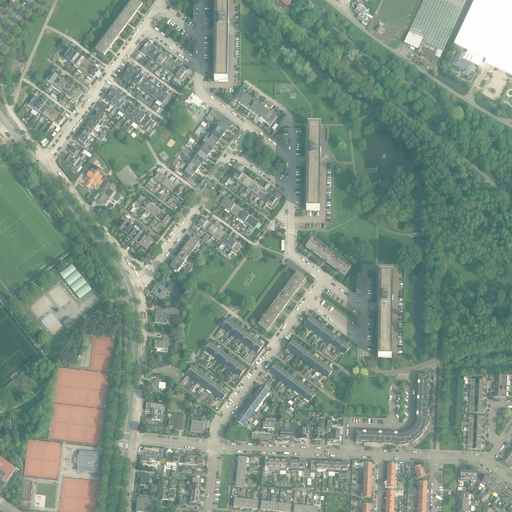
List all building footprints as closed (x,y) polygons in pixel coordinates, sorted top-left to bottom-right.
[(132,0),(124,11),(133,18),(142,4),(140,2),(137,0),(136,0),(132,0)] [(228,0),(216,0),(215,82),(227,82),(228,0)] [(439,58),(466,0),(423,0),(404,43),(418,49),(419,45),(425,48),(436,53),(434,56),(439,58)] [(511,0),(474,0),(453,44),(486,59),(484,63),(511,75),(511,0)] [(124,11),(114,24),(123,30),(133,18),(124,11)] [(367,25),(371,19),(360,13),(357,19),(367,25)] [(114,24),(105,37),(113,43),(123,30),(114,24)] [(104,56),(108,51),(113,43),(105,37),(95,50),(104,56)] [(152,47),(149,45),(150,43),(148,42),(140,53),(145,57),(146,56),(152,47)] [(153,45),(152,47),(146,56),(151,59),(157,51),(154,48),(155,47),(153,45)] [(69,61),(75,53),(77,50),(75,49),(73,51),(70,49),(69,50),(67,48),(61,57),(63,59),(64,58),(69,61)] [(436,53),(425,48),(421,56),(426,59),(426,58),(432,61),(434,56),(436,53)] [(158,49),(157,51),(151,59),(156,63),(162,54),(159,52),(160,50),(158,49)] [(462,73),(468,76),(469,72),(470,72),(473,65),(461,60),(465,53),(459,50),(456,57),(452,64),(460,68),(460,67),(463,68),(463,69),(464,69),(462,73)] [(163,52),(162,54),(156,63),(160,66),(167,58),(164,56),(165,54),(163,52)] [(80,56),(75,53),(69,61),(74,65),(80,56)] [(85,60),(80,56),(74,65),(79,68),(85,60)] [(168,56),(167,58),(160,66),(165,70),(171,61),(168,59),(170,58),(168,56)] [(82,73),(90,64),(85,60),(79,68),(77,70),(82,74),(82,73)] [(173,60),(171,61),(165,70),(170,74),(176,65),(173,63),(175,61),(173,60)] [(87,77),(94,67),(96,65),(94,63),(92,66),(90,64),(82,73),(87,77)] [(177,63),(176,65),(170,74),(175,77),(181,69),(181,68),(178,66),(179,65),(178,63),(177,63)] [(123,76),(128,79),(134,71),(132,69),(133,67),(131,65),(123,76)] [(93,79),(99,71),(101,68),(99,67),(97,69),(94,67),(87,77),(92,81),(93,79)] [(184,68),(182,67),(181,68),(181,69),(175,77),(182,82),(187,75),(185,73),(186,72),(183,70),(184,68)] [(136,69),(134,71),(128,79),(133,83),(139,74),(136,72),(138,70),(136,69)] [(46,81),(51,85),(58,76),(59,74),(57,73),(55,75),(53,73),(46,81)] [(141,73),(139,74),(133,83),(138,87),(144,78),(141,76),(142,74),(141,73)] [(58,76),(51,85),(50,86),(55,90),(62,80),(64,78),(62,76),(60,79),(58,76)] [(145,76),(144,78),(138,87),(143,90),(149,81),(146,79),(147,78),(145,76)] [(65,82),(62,80),(55,90),(60,94),(61,92),(67,84),(69,81),(67,80),(65,82)] [(150,80),(149,81),(143,90),(148,94),(154,85),(151,83),(152,81),(150,80)] [(66,95),(72,87),(74,85),(72,83),(70,86),(67,84),(61,92),(66,95)] [(155,83),(154,85),(148,94),(152,97),(159,89),(156,86),(157,85),(155,83)] [(77,91),(72,87),(66,95),(71,99),(77,91)] [(160,87),(159,89),(152,97),(157,101),(163,92),(161,90),(162,88),(160,87)] [(106,99),(111,103),(117,95),(117,94),(114,92),(115,91),(113,89),(110,93),(108,97),(106,99)] [(240,90),(234,99),(236,100),(235,101),(239,104),(246,95),(242,92),(240,90)] [(82,94),(77,91),(71,99),(76,103),(78,100),(81,95),(82,94)] [(167,97),(168,96),(165,94),(167,92),(165,91),(163,92),(157,101),(162,104),(166,100),(168,98),(167,97)] [(116,107),(122,98),(119,96),(120,94),(118,93),(117,94),(117,95),(111,103),(116,107)] [(32,110),(40,100),(42,98),(40,96),(38,99),(33,95),(26,103),(29,105),(28,107),(32,110)] [(246,95),(239,104),(242,106),(249,97),(246,95)] [(123,96),(122,98),(116,107),(120,110),(127,102),(124,99),(125,98),(123,96)] [(249,97),(242,106),(246,109),(252,100),(249,97)] [(43,102),(40,100),(32,110),(37,114),(39,112),(45,104),(46,101),(44,100),(43,102)] [(127,102),(120,110),(125,114),(132,105),(131,105),(133,104),(128,100),(127,102)] [(252,100),(246,109),(249,111),(256,102),(252,100)] [(256,102),(249,111),(252,114),(259,105),(256,102)] [(48,106),(45,104),(39,112),(43,115),(49,107),(51,105),(49,103),(48,106)] [(136,109),(133,107),(135,105),(133,104),(131,105),(132,105),(125,114),(124,116),(129,119),(136,109)] [(259,105),(252,114),(256,117),(263,107),(259,105)] [(54,111),(49,107),(43,115),(42,117),(47,121),(48,119),(54,111)] [(134,123),(141,112),(142,111),(137,107),(136,109),(129,119),(134,123)] [(263,107),(256,117),(259,119),(266,110),(263,107)] [(57,113),(54,111),(48,119),(53,123),(59,114),(61,113),(61,112),(59,110),(57,113)] [(266,110),(259,119),(263,122),(270,113),(266,110)] [(146,116),(143,114),(144,112),(142,111),(141,112),(134,123),(138,126),(146,116)] [(107,117),(100,112),(98,115),(97,114),(96,116),(102,121),(104,122),(107,117)] [(270,113),(263,122),(266,124),(273,115),(270,113)] [(64,118),(59,114),(53,123),(52,124),(57,128),(64,118)] [(152,121),(151,120),(148,117),(149,116),(147,114),(146,116),(138,126),(142,129),(144,129),(144,128),(149,122),(151,123),(152,121)] [(104,122),(102,121),(96,116),(94,115),(92,118),(93,119),(92,121),(98,126),(100,127),(104,122)] [(273,115),(266,124),(270,127),(273,123),(274,122),(273,122),(277,118),(273,115)] [(98,126),(92,121),(91,120),(88,123),(90,124),(88,126),(94,130),(96,132),(100,127),(98,126)] [(224,124),(221,123),(221,122),(217,126),(225,132),(228,128),(226,126),(224,124)] [(94,130),(88,126),(87,125),(85,128),(86,129),(85,131),(86,132),(91,135),(93,137),(96,132),(94,130)] [(225,132),(217,126),(214,131),(222,136),(225,132)] [(320,127),(308,126),(307,211),(319,211),(320,127)] [(222,136),(214,131),(211,135),(219,140),(222,136)] [(89,142),(93,137),(91,135),(86,132),(84,134),(83,133),(81,136),(82,136),(87,140),(89,142)] [(89,142),(87,140),(82,136),(81,136),(80,135),(77,138),(79,139),(77,141),(83,145),(85,147),(89,142)] [(219,140),(211,135),(208,139),(216,144),(219,140)] [(216,144),(208,139),(206,137),(203,141),(205,143),(213,149),(216,144)] [(213,149),(205,143),(202,147),(210,153),(213,149)] [(71,154),(66,161),(70,164),(76,168),(82,160),(85,156),(82,154),(73,147),(69,152),(71,154)] [(210,153),(202,147),(199,151),(207,157),(210,153)] [(84,150),(82,154),(85,156),(85,155),(90,159),(92,156),(84,150)] [(207,157),(199,151),(196,155),(204,161),(207,157)] [(204,161),(196,155),(193,159),(201,165),(204,161)] [(201,165),(193,159),(190,163),(198,169),(201,165)] [(198,169),(190,163),(187,168),(195,173),(198,169)] [(87,176),(85,179),(88,182),(85,186),(88,189),(91,185),(95,187),(97,184),(99,185),(102,181),(100,180),(102,177),(97,173),(98,173),(97,173),(94,171),(96,169),(93,167),(94,166),(91,164),(86,171),(89,173),(87,176)] [(195,173),(187,168),(184,172),(192,177),(195,173)] [(238,181),(243,174),(238,171),(237,172),(235,170),(231,176),(233,178),(238,181)] [(154,179),(159,183),(164,177),(159,173),(154,179)] [(248,178),(243,174),(238,181),(243,185),(248,178)] [(169,180),(164,177),(159,183),(164,187),(169,180)] [(253,181),(248,178),(243,185),(247,189),(253,181)] [(174,184),(169,180),(164,187),(169,190),(174,184)] [(257,185),(253,181),(247,189),(252,192),(257,185)] [(105,205),(117,190),(114,188),(115,187),(115,186),(114,185),(113,184),(112,184),(111,185),(108,183),(101,193),(104,195),(98,202),(98,203),(98,204),(99,205),(101,205),(102,205),(103,204),(105,205)] [(178,187),(174,184),(169,190),(174,194),(178,187)] [(262,189),(257,185),(252,192),(257,196),(262,189)] [(183,191),(178,187),(174,194),(178,198),(183,191)] [(267,192),(262,189),(257,196),(262,199),(267,192)] [(188,195),(183,191),(178,198),(183,201),(188,195)] [(272,196),(267,192),(262,199),(267,203),(272,196)] [(215,201),(220,205),(225,198),(221,194),(215,201)] [(136,204),(141,208),(146,200),(141,196),(136,204)] [(277,199),(272,196),(267,203),(272,207),(277,199)] [(230,201),(225,198),(220,205),(225,209),(230,201)] [(151,204),(146,200),(141,208),(146,211),(151,204)] [(235,205),(230,201),(225,209),(230,212),(235,205)] [(156,208),(151,204),(146,211),(151,215),(156,208)] [(240,208),(235,205),(230,212),(235,216),(240,208)] [(161,211),(156,208),(151,215),(155,218),(161,211)] [(245,212),(240,208),(235,216),(239,219),(245,212)] [(166,215),(161,211),(155,218),(160,222),(166,215)] [(250,216),(245,212),(239,219),(244,223),(250,216)] [(170,218),(166,215),(160,222),(165,225),(170,218)] [(254,219),(250,216),(244,223),(249,226),(254,219)] [(198,225),(202,229),(208,221),(203,218),(198,225)] [(259,223),(254,219),(249,226),(254,230),(259,223)] [(118,228),(123,232),(128,225),(123,221),(118,228)] [(213,225),(208,221),(202,229),(207,232),(213,225)] [(128,225),(123,232),(128,236),(133,228),(128,225)] [(218,229),(213,225),(207,232),(212,236),(218,229)] [(133,228),(128,236),(133,239),(138,232),(133,228)] [(222,232),(218,229),(212,236),(217,239),(222,232)] [(138,232),(133,239),(137,243),(143,235),(138,232)] [(143,235),(137,243),(142,246),(147,239),(150,235),(152,233),(150,232),(148,234),(147,234),(145,237),(143,235)] [(227,236),(222,232),(217,239),(222,243),(227,236)] [(195,248),(200,240),(194,236),(192,238),(191,237),(188,242),(195,248)] [(232,239),(227,236),(222,243),(227,247),(232,239)] [(305,247),(309,250),(318,256),(325,248),(312,238),(305,247)] [(147,239),(142,246),(147,250),(152,243),(147,239)] [(237,243),(232,239),(227,247),(231,250),(237,243)] [(188,242),(184,247),(191,253),(195,248),(188,242)] [(242,247),(237,243),(231,250),(236,254),(242,247)] [(184,247),(181,252),(188,257),(191,253),(184,247)] [(337,257),(325,248),(318,256),(331,266),(337,257)] [(181,252),(177,257),(184,262),(188,257),(181,252)] [(177,257),(173,262),(181,267),(184,262),(177,257)] [(351,267),(337,257),(331,266),(344,276),(351,267)] [(177,272),(181,267),(173,262),(170,267),(177,272)] [(92,290),(71,264),(59,274),(80,299),(92,290)] [(297,273),(287,286),(296,293),(305,279),(302,277),(300,275),(297,274),(297,273)] [(392,274),(380,274),(378,358),(391,358),(392,274)] [(160,300),(168,290),(177,297),(179,294),(176,291),(178,288),(172,283),(169,286),(168,286),(166,289),(158,283),(150,293),(160,300)] [(287,286),(277,299),(286,306),(296,293),(287,286)] [(277,299),(268,312),(276,319),(286,306),(277,299)] [(155,318),(154,323),(164,324),(166,324),(167,320),(166,317),(167,314),(179,316),(180,310),(166,308),(165,310),(157,309),(156,312),(155,316),(156,316),(156,318),(155,318)] [(267,332),(271,326),(276,319),(268,312),(258,325),(267,332)] [(67,329),(73,324),(68,317),(62,322),(67,329)] [(305,325),(310,328),(315,322),(310,318),(305,325)] [(233,324),(228,320),(223,327),(228,330),(233,324)] [(320,326),(315,322),(310,328),(315,332),(320,326)] [(238,328),(233,324),(228,330),(233,334),(238,328)] [(325,329),(320,326),(315,332),(320,336),(325,329)] [(243,332),(238,328),(233,334),(238,338),(243,332)] [(330,333),(325,329),(320,336),(325,339),(330,333)] [(247,335),(243,332),(238,338),(243,341),(247,335)] [(335,337),(330,333),(325,339),(330,343),(335,337)] [(171,346),(172,339),(172,336),(164,335),(163,342),(155,341),(154,348),(168,350),(168,346),(171,346)] [(252,339),(247,335),(243,341),(247,345),(252,339)] [(340,340),(335,337),(330,343),(335,347),(340,340)] [(257,342),(252,339),(247,345),(252,349),(257,342)] [(344,344),(340,340),(335,347),(340,350),(344,344)] [(262,346),(257,342),(252,349),(257,352),(262,346)] [(288,348),(293,352),(298,346),(292,342),(288,348)] [(215,348),(210,344),(205,350),(210,354),(215,348)] [(349,348),(344,344),(340,350),(345,354),(349,348)] [(302,349),(298,346),(293,352),(298,356),(302,349)] [(220,351),(215,348),(210,354),(215,358),(220,351)] [(307,353),(302,349),(298,356),(303,359),(307,353)] [(225,355),(220,351),(215,358),(220,362),(225,355)] [(312,357),(307,353),(303,359),(307,363),(312,357)] [(230,359),(225,355),(220,362),(225,365),(230,359)] [(317,360),(312,357),(307,363),(312,367),(317,360)] [(235,362),(230,359),(225,365),(230,369),(235,362)] [(322,364),(317,360),(312,367),(317,370),(322,364)] [(239,366),(235,362),(230,369),(235,372),(239,366)] [(327,368),(322,364),(317,370),(322,374),(327,368)] [(245,370),(239,366),(235,372),(240,376),(245,370)] [(270,372),(275,376),(280,369),(275,366),(270,372)] [(197,371),(192,368),(188,374),(193,378),(197,371)] [(332,371),(327,368),(322,374),(327,378),(332,371)] [(285,373),(280,369),(275,376),(280,380),(285,373)] [(202,375),(197,371),(193,378),(198,382),(202,375)] [(290,377),(285,373),(280,380),(285,383),(290,377)] [(207,379),(202,375),(198,382),(202,385),(207,379)] [(418,386),(417,390),(429,391),(429,386),(427,386),(428,380),(429,381),(430,375),(418,375),(418,380),(421,380),(420,386),(418,386)] [(295,380),(290,377),(285,383),(290,387),(295,380)] [(148,392),(158,393),(159,389),(165,389),(166,383),(161,383),(161,380),(155,379),(155,383),(153,383),(153,382),(149,382),(148,392)] [(212,382),(207,379),(202,385),(207,389),(212,382)] [(300,384),(295,380),(290,387),(295,390),(300,384)] [(217,386),(212,382),(207,389),(212,392),(217,386)] [(305,388),(300,384),(295,390),(300,394),(305,388)] [(222,390),(217,386),(212,392),(217,396),(222,390)] [(262,386),(258,392),(264,396),(268,391),(262,386)] [(309,391),(305,388),(300,394),(305,398),(309,391)] [(222,400),(227,393),(222,390),(217,396),(222,400)] [(429,391),(417,390),(417,396),(420,396),(420,401),(417,401),(417,406),(428,407),(428,402),(427,402),(427,396),(429,396),(429,391)] [(314,395),(309,391),(305,398),(310,401),(314,395)] [(258,392),(254,397),(261,401),(264,396),(258,392)] [(254,397),(251,401),(257,406),(261,401),(254,397)] [(251,401),(247,406),(254,411),(257,406),(251,401)] [(161,421),(163,405),(146,403),(145,412),(152,413),(151,420),(155,420),(155,421),(156,421),(156,420),(161,421)] [(247,406),(244,411),(250,416),(254,411),(247,406)] [(428,412),(428,407),(417,406),(417,411),(419,411),(419,417),(418,417),(418,420),(416,426),(412,430),(407,433),(401,435),(398,435),(398,436),(393,436),(393,433),(388,433),(387,444),(392,445),(392,443),(398,443),(398,446),(403,446),(408,444),(408,443),(411,442),(414,440),(415,441),(419,438),(423,434),(422,433),(424,430),(425,427),(426,428),(428,422),(429,417),(426,417),(426,412),(428,412)] [(244,411),(240,416),(246,421),(250,416),(244,411)] [(182,431),(184,415),(174,414),(174,419),(169,418),(168,426),(176,427),(175,430),(182,431)] [(240,416),(236,421),(243,426),(246,421),(240,416)] [(210,427),(211,421),(205,421),(205,418),(201,417),(201,422),(192,421),(190,432),(203,433),(204,428),(207,429),(207,427),(210,427)] [(263,428),(271,429),(271,430),(272,430),(273,430),(274,430),(274,429),(275,424),(275,420),(265,419),(265,423),(263,423),(263,428)] [(294,437),(295,423),(290,423),(290,430),(281,429),(280,438),(289,438),(291,438),(291,437),(294,437)] [(306,439),(306,434),(310,434),(310,432),(310,425),(304,425),(304,428),(299,428),(298,439),(306,439)] [(321,440),(322,433),(325,433),(325,426),(322,426),(322,428),(314,428),(314,439),(321,440)] [(343,435),(343,427),(337,427),(337,426),(332,426),(332,430),(332,435),(330,435),(330,439),(332,439),(331,440),(333,440),(333,441),(336,441),(336,440),(338,440),(339,435),(343,435)] [(356,432),(356,443),(361,443),(361,441),(367,442),(366,443),(372,444),(372,432),(367,432),(367,435),(361,434),(362,432),(356,432)] [(377,433),(372,432),(372,444),(377,444),(377,442),(379,442),(382,442),(382,444),(387,444),(388,433),(383,433),(382,435),(377,435),(377,433)] [(100,453),(79,450),(77,471),(82,472),(82,471),(86,471),(86,472),(98,473),(100,453)] [(143,454),(142,462),(150,463),(150,459),(158,460),(158,453),(148,452),(148,455),(143,454)] [(511,454),(508,452),(505,455),(504,454),(502,456),(504,457),(505,456),(511,461),(511,454)] [(511,461),(505,456),(504,457),(501,461),(511,468),(511,466),(511,461)] [(207,463),(207,462),(204,461),(204,458),(198,457),(197,466),(203,467),(203,463),(207,463)] [(0,458),(0,474),(7,480),(15,470),(0,458)] [(423,471),(421,465),(414,468),(416,474),(423,471)] [(477,471),(471,471),(471,480),(476,481),(476,479),(479,480),(481,474),(477,471)] [(141,478),(140,485),(149,486),(150,475),(138,474),(138,477),(141,478)] [(485,476),(481,474),(479,480),(482,481),(480,483),(485,486),(490,478),(485,475),(485,476)] [(494,481),(490,478),(485,486),(489,489),(494,481)] [(492,494),(499,485),(494,481),(489,489),(488,491),(492,494)] [(498,495),(503,488),(499,485),(492,494),(497,497),(498,495)] [(508,491),(503,488),(498,495),(503,498),(508,491)] [(506,503),(507,501),(511,494),(511,493),(508,491),(503,498),(501,500),(506,503)] [(459,492),(459,500),(468,500),(468,495),(469,492),(459,492)] [(199,498),(190,496),(189,506),(197,507),(198,503),(198,504),(199,498)] [(136,506),(136,511),(138,511),(143,511),(144,503),(146,503),(146,499),(137,498),(137,503),(136,503),(136,506)]
